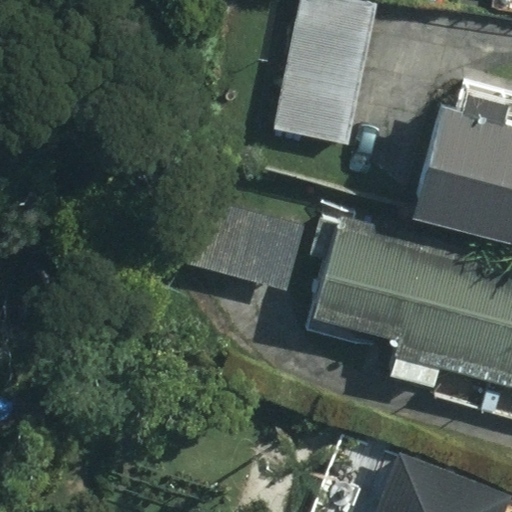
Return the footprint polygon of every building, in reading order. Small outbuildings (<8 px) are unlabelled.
[(379,8),(339,0),(296,0),(272,127),(353,143),(379,8)] [(511,113),(435,93),(407,200),(511,228),(511,113)] [(310,218),(209,188),(187,263),(288,292),(310,218)] [(304,321),(390,344),(383,369),(436,383),(443,358),(511,377),(511,256),(335,208),(304,321)] [(511,511),(511,492),(392,444),(364,511),(511,511)]
